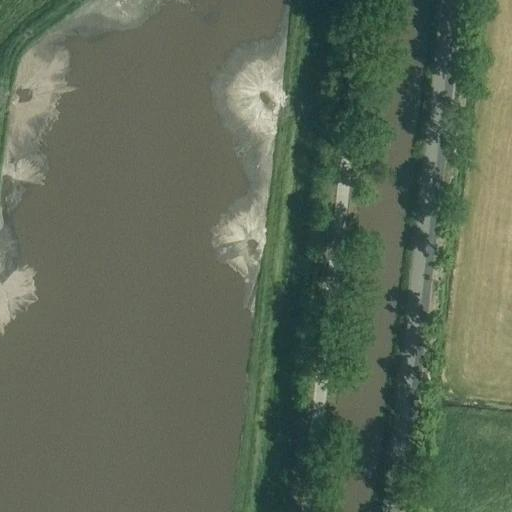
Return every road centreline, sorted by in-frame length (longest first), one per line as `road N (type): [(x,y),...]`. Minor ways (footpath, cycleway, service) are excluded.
road 1 (tertiary): [(393,511),(451,0)]
road 2 (unclassified): [(305,511),(362,0)]
